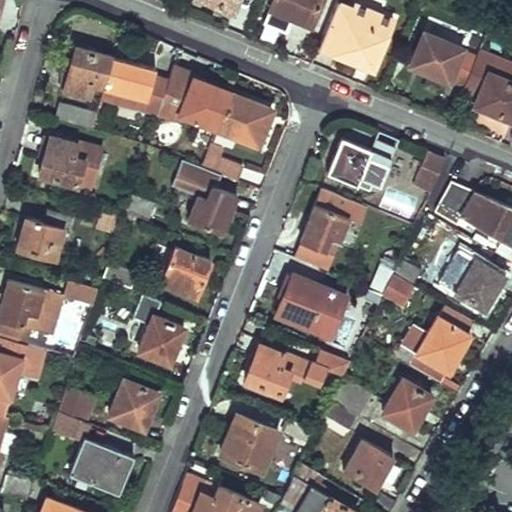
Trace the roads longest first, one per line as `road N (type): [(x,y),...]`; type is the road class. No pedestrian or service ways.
road 1 (residential): [(152,511),(324,94)]
road 2 (residential): [(324,94),(102,0)]
road 3 (residential): [(511,166),(324,94)]
road 4 (residential): [(511,354),(421,511)]
road 5 (residential): [(0,158),(42,0)]
